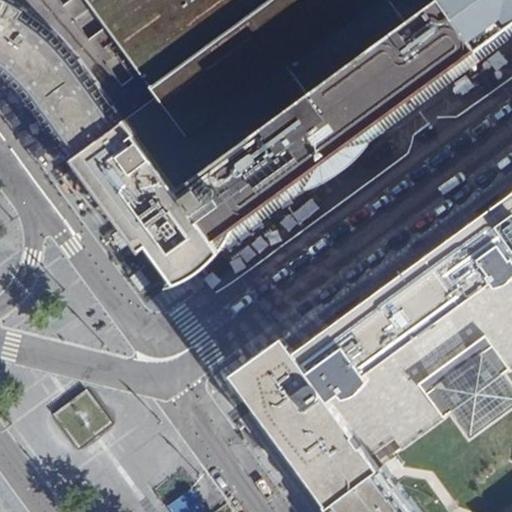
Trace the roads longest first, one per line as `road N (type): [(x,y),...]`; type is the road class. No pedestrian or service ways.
road 1 (secondary): [(511,85),(190,320),(159,332)]
road 2 (secondary): [(173,376),(511,128)]
road 3 (secondary): [(159,332),(118,310),(28,202)]
road 4 (secondary): [(0,344),(139,378),(173,376)]
road 5 (unclassified): [(266,511),(173,376)]
